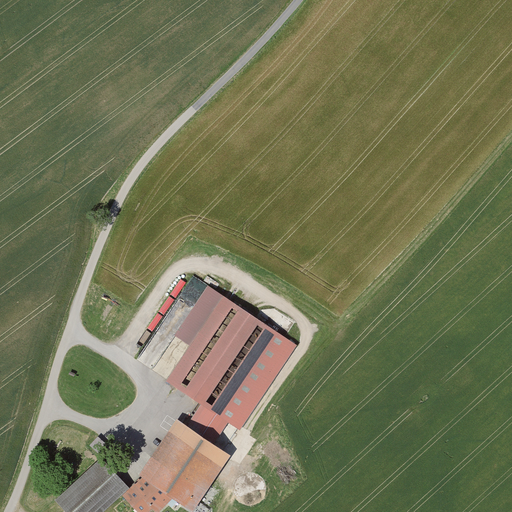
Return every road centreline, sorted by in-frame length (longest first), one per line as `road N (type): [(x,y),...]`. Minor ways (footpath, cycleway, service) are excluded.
road 1 (unclassified): [(297,0),(133,175),(78,304),(9,511)]
road 2 (track): [(193,282),(210,272),(227,275),(301,318),(309,335),(250,429)]
